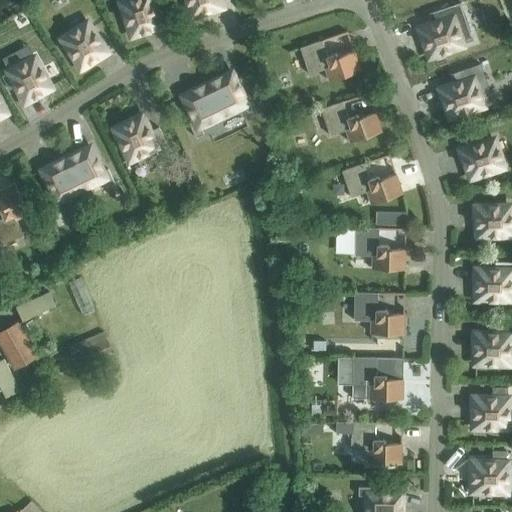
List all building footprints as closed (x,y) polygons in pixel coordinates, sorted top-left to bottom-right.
[(150,0),(132,0),(122,3),(132,35),(159,26),(150,0)] [(218,0),(188,0),(193,15),(220,6),(218,0)] [(433,25),(421,29),(430,56),(461,45),(461,43),(472,39),(460,3),(429,13),(433,25)] [(87,24),(63,39),(81,67),(105,52),(87,24)] [(348,32),(300,48),(309,74),(325,69),(330,81),(361,70),(348,32)] [(34,59),(10,72),(25,101),(50,88),(34,59)] [(454,86),(442,90),(451,117),(482,106),(481,104),(493,100),(481,64),(450,74),(454,86)] [(231,74),(208,85),(222,115),(244,104),(248,113),(256,109),(249,95),(243,98),(231,74)] [(208,85),(184,97),(196,120),(189,124),(196,138),(204,134),(200,126),(222,115),(208,85)] [(369,93),(321,109),(330,135),(346,130),(350,142),(382,132),(369,93)] [(141,117),(116,129),(130,159),(155,148),(158,155),(170,149),(159,127),(148,132),(141,117)] [(494,140),(462,150),(471,177),(503,167),(494,140)] [(90,148),(67,160),(81,189),(103,178),(107,187),(115,183),(108,169),(102,172),(90,148)] [(390,155),(342,171),(351,197),(367,192),(371,204),(403,193),(390,155)] [(67,160),(43,171),(55,195),(48,198),(55,212),(63,208),(59,200),(81,189),(67,160)] [(0,213),(3,220),(0,220),(0,245),(24,235),(17,220),(29,214),(15,184),(0,190),(0,201),(3,209),(0,210),(0,213)] [(510,206),(477,208),(479,236),(511,234),(510,206)] [(405,213),(394,212),(394,226),(404,226),(405,213)] [(356,228),(355,255),(372,256),(372,269),(405,269),(406,229),(356,228)] [(477,271),(477,299),(510,300),(511,271),(511,259),(491,259),(491,271),(477,271)] [(311,272),(303,272),(302,284),(311,284),(311,272)] [(93,308),(82,278),(73,281),(84,311),(93,308)] [(49,292),(16,306),(23,320),(55,305),(49,292)] [(405,293),(354,293),(354,320),(371,321),(371,334),(404,334),(405,293)] [(16,322),(0,331),(0,342),(14,368),(34,357),(36,355),(26,337),(39,330),(31,317),(18,324),(16,322)] [(104,332),(67,347),(70,354),(80,350),(83,359),(88,357),(90,362),(113,352),(104,332)] [(476,335),(475,363),(509,364),(509,335),(476,335)] [(327,342),(315,342),(314,353),(327,353),(327,342)] [(36,355),(34,357),(41,368),(61,357),(54,345),(36,355)] [(338,357),(338,384),(353,385),(352,398),(370,398),(403,399),(403,358),(385,358),(353,357),(353,358),(338,357)] [(3,358),(0,359),(0,381),(6,393),(17,388),(3,358)] [(492,399),(475,399),(474,427),(507,427),(508,387),(493,387),(492,399)] [(312,406),(312,418),(321,418),(322,406),(312,406)] [(337,422),(336,433),(352,433),(352,450),(369,450),(368,463),(402,464),(402,423),(337,422)] [(473,463),(473,491),(506,491),(507,451),(493,451),(493,463),(473,463)] [(359,487),(359,496),(368,496),(367,511),(400,511),(401,495),(374,495),(374,488),(359,487)] [(17,511),(15,511),(42,511),(30,501),(19,511),(17,511)]
